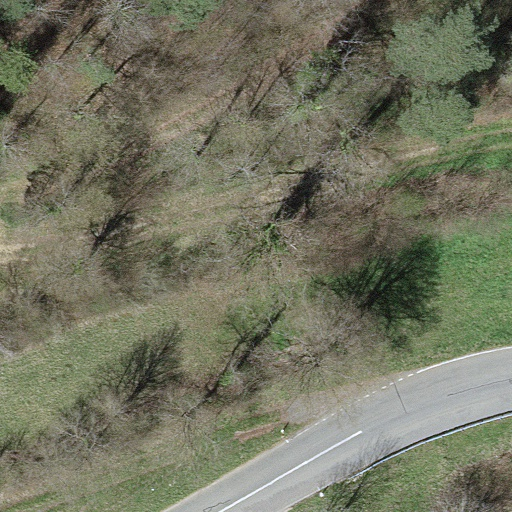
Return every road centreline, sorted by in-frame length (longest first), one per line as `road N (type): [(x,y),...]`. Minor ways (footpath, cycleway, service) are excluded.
road 1 (track): [(511,156),(0,248)]
road 2 (track): [(0,510),(348,402),(446,393)]
road 3 (track): [(0,229),(50,177),(357,0)]
road 4 (primary): [(217,511),(395,414),(511,377)]
